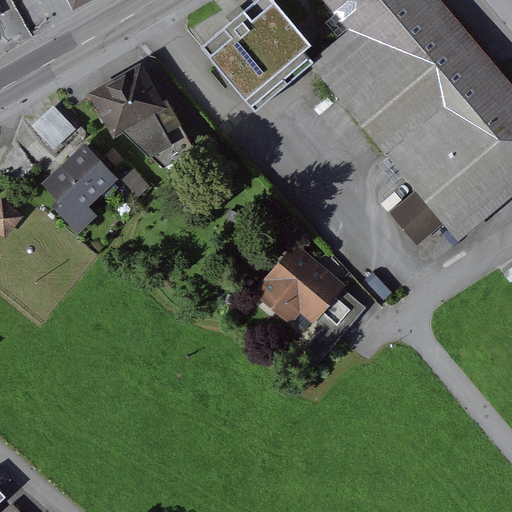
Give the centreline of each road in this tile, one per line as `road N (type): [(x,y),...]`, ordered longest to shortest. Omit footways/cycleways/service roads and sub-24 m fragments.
road 1 (residential): [(511,446),(402,321),(511,243)]
road 2 (primary): [(0,91),(160,0)]
